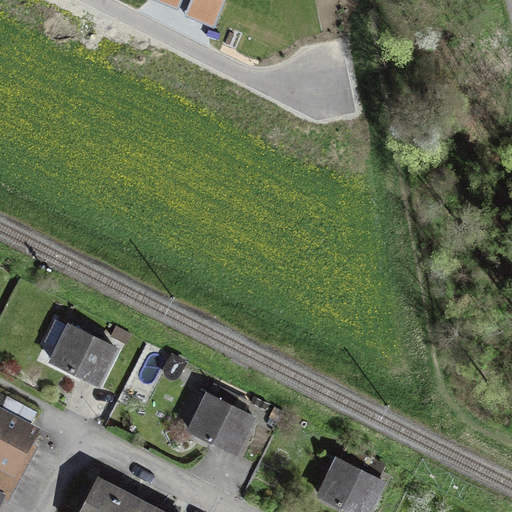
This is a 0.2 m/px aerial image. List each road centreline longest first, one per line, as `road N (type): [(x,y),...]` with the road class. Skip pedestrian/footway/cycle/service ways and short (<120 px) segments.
road 1 (residential): [(91,0),(280,91),(323,85)]
road 2 (unclassified): [(230,511),(85,437),(45,511)]
